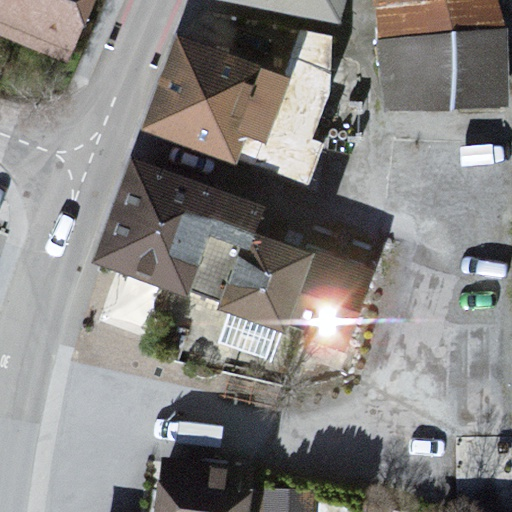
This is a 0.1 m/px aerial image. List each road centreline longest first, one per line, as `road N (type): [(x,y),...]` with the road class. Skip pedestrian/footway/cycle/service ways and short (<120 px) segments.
road 1 (tertiary): [(0,477),(29,348),(87,163)]
road 2 (tertiary): [(87,163),(159,0)]
